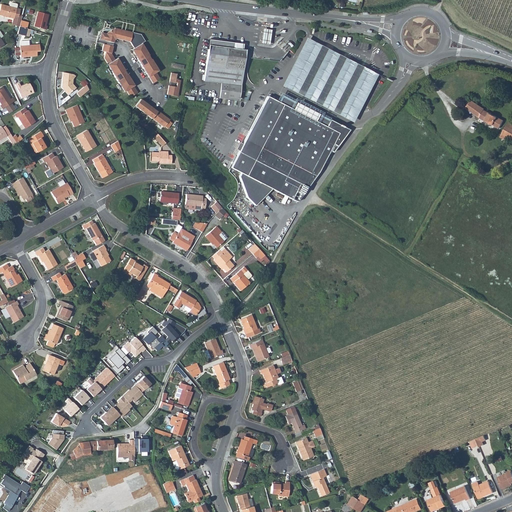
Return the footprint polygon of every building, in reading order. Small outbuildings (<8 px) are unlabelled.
[(0,4),(0,15),(13,19),(11,24),(19,27),(20,20),(21,16),(18,15),(19,9),(16,8),(17,5),(9,3),(8,6),(0,4)] [(37,12),(33,26),(45,29),(46,26),(45,25),(48,14),(37,12)] [(20,20),(19,27),(25,28),(26,28),(28,22),(20,20)] [(106,33),(103,32),(102,36),(100,35),(99,39),(113,42),(114,40),(116,38),(129,41),(133,48),(132,49),(134,53),(133,53),(138,61),(141,65),(145,73),(146,74),(152,83),(160,79),(156,72),(157,71),(155,68),(156,67),(152,62),(146,52),(143,46),(141,43),(144,41),(140,34),(114,28),(113,30),(112,29),(108,32),(107,34),(106,33)] [(261,34),(260,43),(268,44),(270,36),(270,29),(262,28),(261,34)] [(203,80),(223,83),(229,83),(227,98),(239,100),(240,90),(241,83),(244,60),(245,50),(242,49),(242,47),(242,44),(221,41),(221,39),(211,38),(209,40),(204,75),(203,80)] [(307,38),(283,84),(351,120),(376,73),(307,38)] [(20,41),(19,46),(20,57),(36,56),(36,51),(39,51),(38,44),(29,45),(28,40),(20,41)] [(103,44),(101,51),(105,52),(103,58),(109,67),(108,68),(121,89),(123,92),(125,91),(129,97),(137,92),(131,83),(131,82),(128,77),(127,77),(126,74),(123,70),(122,67),(119,61),(118,61),(116,58),(115,59),(111,53),(112,46),(103,44)] [(73,74),(62,73),(61,87),(62,89),(63,89),(67,94),(75,88),(71,84),(73,74)] [(168,86),(166,95),(177,97),(180,81),(175,80),(176,74),(171,73),(169,82),(174,83),(177,83),(176,88),(168,86)] [(16,81),(11,83),(17,97),(31,91),(26,80),(17,84),(16,81)] [(86,85),(76,93),(79,96),(88,88),(86,85)] [(1,86),(0,87),(0,104),(0,105),(0,104),(0,107),(1,109),(4,107),(10,103),(13,101),(11,98),(9,99),(1,86)] [(246,197),(260,183),(271,189),(297,202),(318,172),(329,150),(333,152),(349,130),(330,120),(329,120),(325,127),(314,121),(318,114),(296,104),(287,99),(282,96),(278,102),(267,97),(231,167),(241,173),(238,176),(243,193),(246,197)] [(143,102),(140,99),(135,106),(151,119),(163,128),(164,127),(167,129),(171,124),(168,121),(169,121),(163,116),(162,117),(161,116),(162,115),(154,108),(153,109),(151,108),(149,106),(149,105),(146,102),(145,103),(143,102)] [(471,100),(465,108),(479,118),(499,129),(503,121),(483,110),(484,109),(472,101),(471,100)] [(14,109),(10,103),(4,107),(8,113),(14,109)] [(65,110),(66,114),(67,113),(71,121),(73,127),(83,122),(76,105),(65,110)] [(24,108),(14,114),(16,117),(14,118),(18,125),(21,123),(24,128),(34,122),(27,110),(26,111),(24,108)] [(325,127),(329,120),(318,114),(314,121),(325,127)] [(511,124),(508,122),(500,137),(511,143),(511,124)] [(1,128),(6,136),(9,134),(5,126),(1,128)] [(86,130),(76,136),(85,152),(95,146),(86,130)] [(39,138),(41,137),(42,136),(40,132),(28,138),(36,152),(46,147),(43,142),(42,142),(39,138)] [(9,134),(6,136),(12,145),(13,145),(16,143),(11,137),(9,134)] [(14,134),(11,137),(16,143),(21,138),(19,135),(16,137),(14,134)] [(160,138),(156,134),(151,138),(155,142),(156,141),(161,146),(164,143),(160,138)] [(117,141),(109,145),(113,152),(119,148),(117,141)] [(150,161),(158,161),(158,158),(161,158),(161,163),(170,163),(171,155),(167,155),(167,152),(158,151),(158,153),(151,152),(150,161)] [(51,153),(41,158),(43,162),(45,162),(51,173),(62,167),(59,163),(55,156),(53,157),(51,153)] [(93,164),(98,172),(102,177),(111,172),(101,154),(92,160),(94,163),(93,164)] [(31,159),(22,164),(23,167),(24,168),(34,163),(31,159)] [(21,178),(13,183),(20,195),(22,200),(24,199),(27,202),(31,200),(29,196),(31,195),(21,178)] [(20,195),(13,183),(11,184),(18,196),(20,195)] [(64,199),(63,198),(63,197),(68,195),(68,196),(72,193),(66,183),(50,192),(57,203),(64,199)] [(271,189),(260,183),(246,197),(255,205),(271,189)] [(160,192),(159,202),(177,204),(178,194),(160,192)] [(185,194),(184,205),(195,206),(200,206),(201,210),(203,210),(203,209),(204,209),(205,199),(201,199),(202,196),(185,194)] [(210,206),(215,212),(221,207),(216,201),(210,206)] [(214,215),(218,219),(226,212),(221,207),(214,215)] [(171,212),(171,220),(176,220),(179,221),(180,213),(171,212)] [(85,228),(95,245),(104,240),(94,223),(93,224),(91,221),(81,226),(83,229),(85,228)] [(198,223),(194,228),(201,233),(206,224),(198,223)] [(220,233),(220,232),(215,226),(204,236),(211,243),(212,243),(216,248),(223,241),(222,241),(218,235),(220,233)] [(172,241),(172,242),(186,251),(191,241),(193,237),(180,229),(178,233),(177,233),(177,234),(175,233),(173,233),(170,238),(170,240),(172,241)] [(221,232),(220,232),(220,233),(218,235),(222,241),(226,237),(221,232)] [(248,249),(252,254),(258,249),(254,244),(248,249)] [(103,245),(92,251),(100,266),(110,261),(104,250),(105,250),(103,245)] [(42,248),(34,252),(36,256),(38,255),(46,270),(56,265),(48,250),(44,252),(42,248)] [(252,254),(255,258),(257,256),(260,259),(262,257),(264,255),(258,249),(252,254)] [(218,250),(215,253),(211,256),(214,259),(213,260),(219,267),(221,266),(222,268),(226,272),(233,266),(228,260),(231,257),(226,252),(222,255),(219,252),(218,250)] [(74,257),(73,257),(74,260),(76,263),(87,256),(84,251),(78,255),(74,257)] [(130,258),(123,269),(131,273),(136,276),(135,278),(139,281),(147,267),(143,265),(141,267),(133,262),(134,261),(130,258)] [(12,270),(13,269),(11,265),(7,267),(5,263),(0,266),(0,271),(1,271),(10,287),(21,281),(17,274),(16,275),(15,275),(12,270)] [(243,267),(230,278),(234,283),(233,283),(240,291),(249,283),(247,280),(251,277),(251,275),(243,267)] [(59,273),(50,278),(52,281),(55,279),(57,284),(57,285),(62,293),(71,288),(64,274),(60,276),(59,273)] [(146,286),(149,288),(148,290),(161,298),(167,288),(170,290),(172,287),(169,285),(169,284),(156,277),(157,276),(153,274),(146,286)] [(136,300),(139,301),(144,292),(140,289),(134,299),(136,300)] [(176,301),(173,305),(177,308),(180,304),(190,309),(189,311),(195,315),(200,308),(197,303),(195,302),(195,301),(180,292),(175,300),(176,301)] [(16,301),(4,308),(12,322),(22,317),(16,305),(17,304),(16,301)] [(60,305),(55,317),(66,321),(70,311),(72,306),(60,301),(58,304),(60,305)] [(250,315),(239,319),(243,330),(246,338),(260,332),(258,328),(256,329),(250,315)] [(163,320),(160,325),(163,327),(160,330),(167,337),(165,338),(169,342),(170,341),(172,342),(176,338),(174,337),(176,335),(178,337),(183,332),(185,329),(167,318),(165,322),(163,320)] [(47,335),(46,335),(44,339),(48,341),(47,345),(53,348),(55,344),(57,345),(63,329),(52,324),(50,330),(47,335)] [(156,332),(151,326),(145,332),(147,333),(141,339),(146,344),(147,344),(149,347),(151,349),(153,348),(156,351),(161,346),(163,347),(167,343),(160,335),(155,339),(152,336),(156,332)] [(127,342),(122,347),(127,353),(129,351),(135,357),(138,353),(139,352),(140,350),(142,352),(145,349),(134,337),(128,343),(127,342)] [(214,339),(204,343),(210,358),(222,354),(221,350),(219,351),(214,339)] [(260,344),(259,340),(248,345),(250,349),(252,348),(257,361),(268,356),(266,353),(264,348),(262,343),(260,344)] [(118,348),(114,352),(115,353),(107,359),(113,365),(110,368),(116,374),(124,367),(121,365),(124,362),(126,364),(130,361),(118,348)] [(45,365),(43,371),(52,375),(57,364),(59,359),(49,355),(44,365),(45,365)] [(222,362),(211,366),(218,383),(217,384),(219,389),(228,385),(227,380),(228,379),(222,362)] [(25,370),(23,368),(22,365),(11,370),(19,384),(35,374),(29,363),(25,365),(26,366),(27,369),(25,370)] [(196,363),(184,368),(187,372),(197,368),(196,363)] [(272,365),(259,370),(260,374),(261,374),(265,382),(264,383),(266,387),(276,383),(277,385),(282,383),(280,377),(277,378),(276,374),(280,373),(278,367),(274,369),(272,365)] [(106,368),(93,381),(100,389),(103,386),(102,385),(106,382),(107,382),(114,376),(106,368)] [(197,368),(187,372),(191,376),(195,375),(199,373),(197,368)] [(143,376),(134,385),(141,393),(150,384),(143,376)] [(93,381),(90,377),(86,381),(90,385),(85,389),(92,397),(100,389),(93,381)] [(300,390),(296,381),(291,383),(295,392),(300,390)] [(180,383),(178,388),(182,389),(179,398),(177,403),(187,406),(191,392),(189,391),(190,386),(185,384),(180,383)] [(129,390),(122,396),(128,403),(130,402),(132,404),(143,394),(141,393),(134,385),(131,388),(132,390),(131,392),(129,390)] [(81,390),(73,397),(80,405),(85,401),(86,402),(89,399),(81,390)] [(128,403),(122,396),(117,401),(119,403),(116,406),(116,405),(113,408),(118,414),(121,417),(129,410),(129,409),(131,406),(128,403)] [(250,410),(252,411),(253,411),(252,415),(259,417),(260,414),(259,413),(261,409),(265,411),(265,410),(269,411),(270,405),(265,404),(261,403),(262,399),(254,396),(250,410)] [(68,398),(65,402),(67,404),(62,409),(69,417),(75,412),(78,409),(68,398)] [(160,401),(159,407),(169,411),(171,405),(164,403),(160,401)] [(113,408),(111,406),(99,416),(107,425),(118,414),(113,408)] [(292,406),(285,409),(287,415),(284,416),(287,423),(290,422),(294,433),(304,428),(303,425),(301,426),(292,406)] [(170,416),(168,422),(169,424),(173,425),(171,433),(180,436),(186,420),(185,419),(186,415),(177,412),(176,417),(172,416),(170,416)] [(69,422),(55,413),(50,422),(57,426),(58,425),(61,427),(67,426),(69,422)] [(308,429),(309,432),(312,431),(319,428),(317,424),(315,425),(315,426),(308,429)] [(312,431),(314,437),(321,434),(319,428),(312,431)] [(153,429),(153,432),(169,437),(170,435),(153,429)] [(64,435),(52,434),(52,438),(47,444),(56,450),(63,440),(64,435)] [(236,454),(236,456),(247,460),(248,457),(246,456),(251,443),(255,444),(256,440),(244,436),(243,440),(241,440),(239,448),(238,448),(236,453),(236,454)] [(476,439),(479,447),(484,445),(482,442),(486,441),(484,436),(476,439)] [(134,439),(134,451),(147,451),(147,437),(141,437),(141,439),(138,439),(138,438),(134,438),(134,439)] [(305,438),(295,442),(303,460),(312,456),(309,448),(313,446),(311,440),(306,442),(305,438)] [(124,443),(116,443),(117,457),(128,457),(128,460),(134,460),(134,451),(134,439),(128,440),(129,444),(125,444),(124,443)] [(72,451),(72,452),(75,458),(82,455),(90,454),(90,450),(107,449),(106,440),(95,441),(78,443),(78,444),(72,451)] [(179,445),(167,451),(172,461),(175,460),(179,469),(188,465),(179,445)] [(26,458),(32,449),(33,448),(29,446),(23,455),(26,458)] [(36,449),(35,451),(32,449),(26,458),(30,460),(24,469),(32,474),(41,462),(39,460),(44,454),(36,449)] [(433,464),(440,461),(437,455),(431,458),(433,464)] [(233,464),(228,480),(239,483),(245,464),(234,460),(232,464),(233,464)] [(323,469),(311,473),(314,480),(312,481),(311,481),(313,486),(314,486),(315,485),(316,487),(320,496),(328,493),(322,477),(325,476),(323,469)] [(508,473),(498,477),(503,489),(511,484),(511,470),(507,471),(508,473)] [(104,474),(88,481),(92,493),(109,486),(104,474)] [(142,474),(127,481),(132,492),(147,485),(142,474)] [(4,475),(2,479),(3,479),(1,484),(4,486),(4,487),(11,492),(4,503),(5,504),(3,508),(8,511),(12,506),(11,505),(18,496),(15,494),(19,489),(26,493),(30,487),(23,482),(21,485),(4,475)] [(192,499),(194,502),(197,501),(199,500),(198,496),(202,495),(195,479),(194,479),(192,475),(183,479),(188,491),(183,493),(187,501),(192,499)] [(170,480),(162,484),(164,488),(170,486),(172,485),(170,480)] [(438,508),(439,509),(446,506),(442,495),(441,495),(435,480),(431,482),(434,488),(432,489),(435,498),(428,500),(432,510),(438,508)] [(56,488),(67,495),(70,492),(68,491),(71,488),(61,481),(56,488)] [(271,482),(270,493),(277,494),(277,495),(287,496),(289,482),(284,481),(284,483),(280,483),(280,484),(278,484),(278,482),(271,482)] [(477,481),(473,483),(479,499),(494,493),(489,481),(480,485),(479,482),(477,481)] [(466,486),(451,492),(456,504),(466,499),(467,500),(471,499),(466,486)] [(52,494),(61,501),(64,497),(65,498),(67,495),(56,488),(52,494)] [(235,503),(237,511),(255,511),(254,505),(253,506),(249,507),(247,499),(245,493),(235,496),(237,502),(235,503)] [(47,501),(57,508),(58,508),(60,505),(59,504),(61,501),(52,494),(47,501)] [(155,496),(117,511),(147,511),(160,507),(155,496)] [(355,497),(350,505),(355,508),(360,500),(355,497)] [(418,499),(398,507),(387,511),(414,511),(422,509),(418,499)] [(360,500),(355,508),(360,511),(365,504),(360,500)] [(42,508),(48,511),(52,511),(54,510),(55,511),(57,508),(47,501),(42,508)] [(192,507),(194,511),(207,511),(206,510),(207,510),(204,503),(192,507)]
